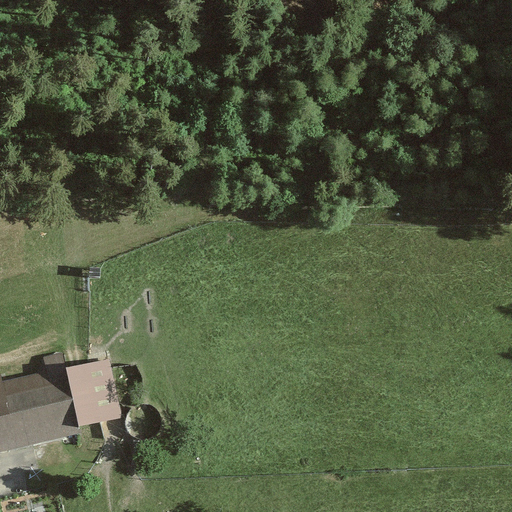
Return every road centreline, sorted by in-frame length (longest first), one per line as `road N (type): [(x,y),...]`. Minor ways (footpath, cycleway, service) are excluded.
road 1 (track): [(241,0),(195,206),(0,198)]
road 2 (track): [(195,206),(511,208)]
